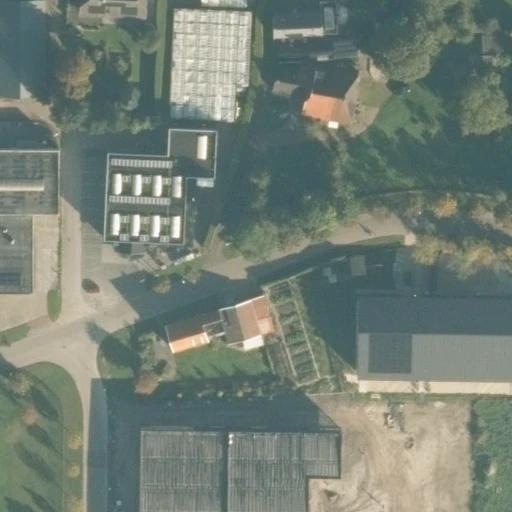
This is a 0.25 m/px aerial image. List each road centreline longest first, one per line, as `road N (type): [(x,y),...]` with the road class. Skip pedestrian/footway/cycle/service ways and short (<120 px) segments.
road 1 (unclassified): [(75,334),(373,225),(450,219),(511,230)]
road 2 (unclassified): [(75,334),(96,415),(94,511)]
